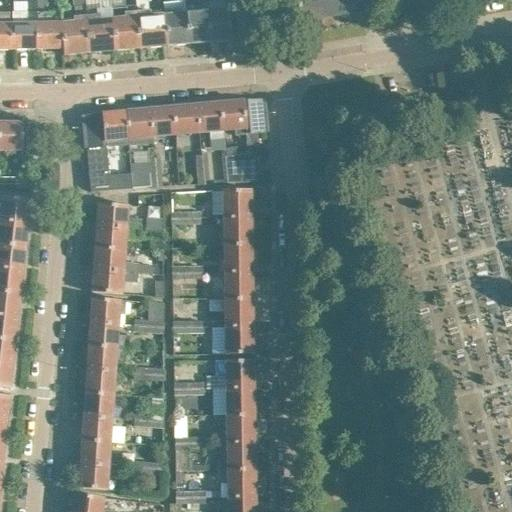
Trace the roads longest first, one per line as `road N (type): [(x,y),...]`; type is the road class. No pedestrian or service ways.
road 1 (residential): [(291,511),(292,190),(279,75)]
road 2 (residential): [(64,95),(67,208),(57,232),(33,511)]
road 3 (residential): [(511,35),(279,75)]
road 4 (residential): [(64,95),(279,75)]
